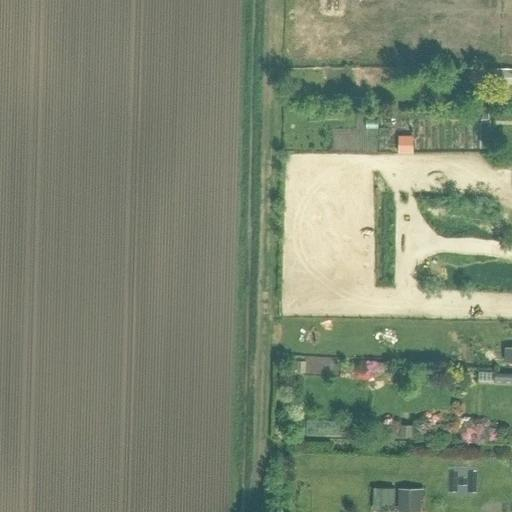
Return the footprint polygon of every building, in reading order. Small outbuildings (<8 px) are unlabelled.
[(338,372),(338,356),(305,356),(305,373),(338,372)] [(511,382),(511,372),(493,371),(493,382),(511,382)] [(412,425),(401,425),(400,435),(411,435),(412,425)] [(371,488),(371,511),(392,511),(393,488),(371,488)] [(401,489),(401,509),(421,509),(421,489),(401,489)]
